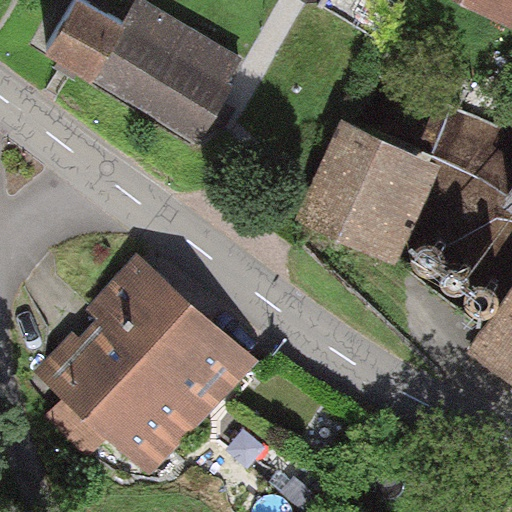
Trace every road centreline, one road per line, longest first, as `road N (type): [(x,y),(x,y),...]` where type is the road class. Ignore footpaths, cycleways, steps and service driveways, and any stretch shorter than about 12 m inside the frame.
road 1 (tertiary): [(0,94),(290,324),(511,437)]
road 2 (track): [(0,254),(97,170)]
